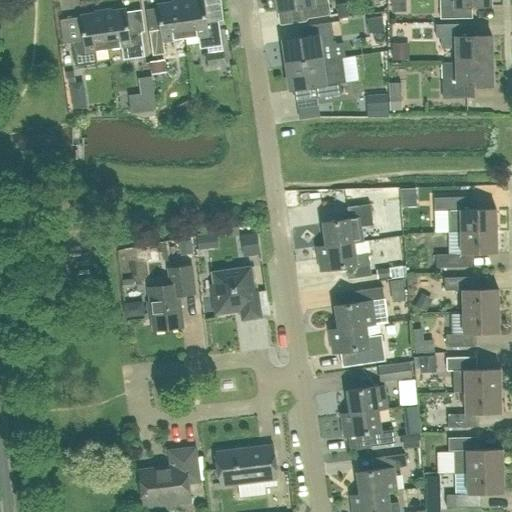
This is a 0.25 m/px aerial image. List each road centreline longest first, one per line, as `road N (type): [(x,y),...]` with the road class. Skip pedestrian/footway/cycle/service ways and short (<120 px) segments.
road 1 (residential): [(301,375),(248,0)]
road 2 (residential): [(272,379),(265,407),(146,421),(131,395),(141,372),(253,357)]
road 3 (residential): [(320,511),(301,375)]
